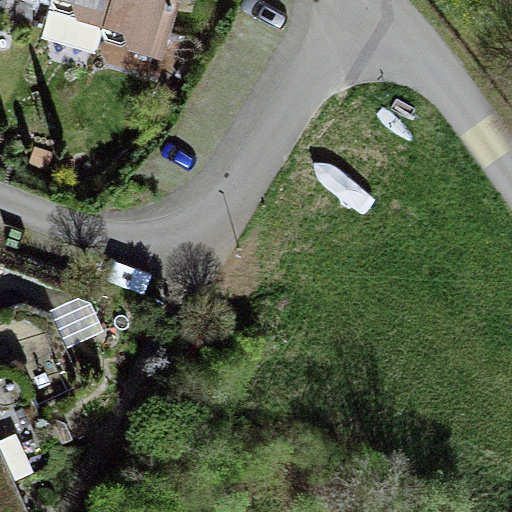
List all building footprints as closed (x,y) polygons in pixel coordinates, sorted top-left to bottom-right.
[(50,0),(46,14),(57,34),(96,46),(107,16),(111,0),(50,0)] [(111,0),(107,16),(124,21),(129,38),(159,47),(173,0),(111,0)] [(0,397),(33,410),(70,394),(75,381),(45,314),(23,305),(0,315),(0,397)] [(0,472),(9,476),(46,461),(50,447),(33,410),(0,397),(0,472)] [(24,511),(9,476),(0,472),(0,511),(24,511)]
